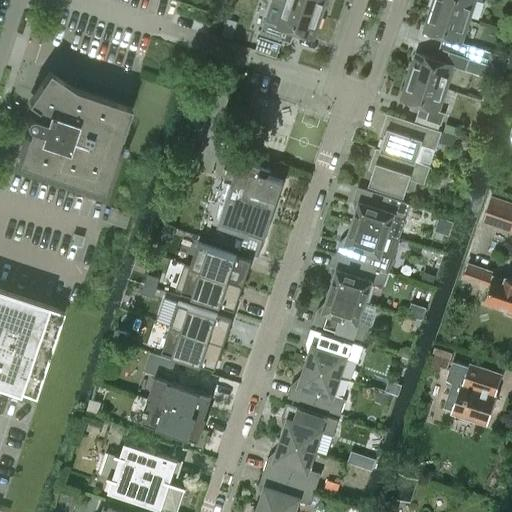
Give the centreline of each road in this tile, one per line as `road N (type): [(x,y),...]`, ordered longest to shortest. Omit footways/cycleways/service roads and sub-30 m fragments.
road 1 (residential): [(209,511),(348,91)]
road 2 (unclassified): [(332,86),(66,0)]
road 3 (residential): [(348,91),(366,97),(398,0)]
